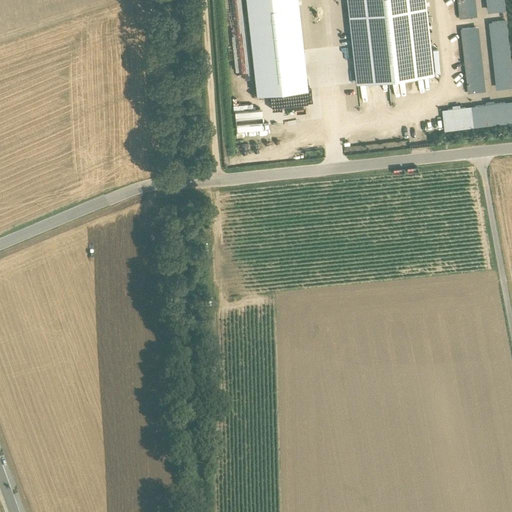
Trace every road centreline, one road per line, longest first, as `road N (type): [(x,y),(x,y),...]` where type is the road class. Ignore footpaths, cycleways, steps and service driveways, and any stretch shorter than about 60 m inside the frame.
road 1 (tertiary): [(0,245),(155,185),(511,149)]
road 2 (track): [(217,180),(205,0)]
road 3 (track): [(511,325),(479,152)]
